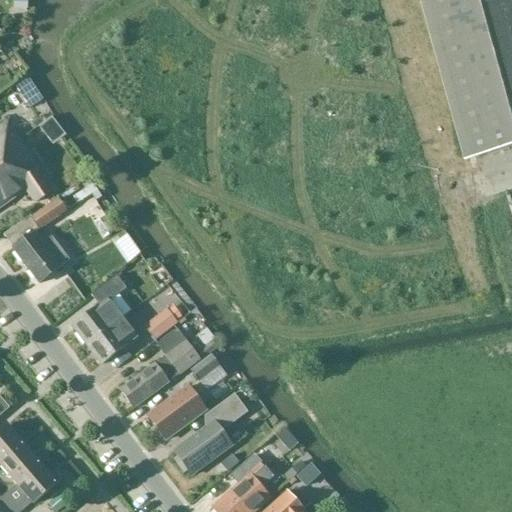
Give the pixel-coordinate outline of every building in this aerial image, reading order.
[(28,0),(13,0),(13,11),(28,11),(28,0)] [(511,0),(423,0),(467,161),(511,148),(511,0)] [(0,179),(1,179),(0,176),(0,160),(23,144),(20,140),(8,122),(0,127),(0,179)] [(54,188),(23,144),(0,160),(0,176),(1,179),(0,179),(0,207),(28,188),(37,200),(54,188)] [(5,235),(13,248),(37,232),(38,234),(68,212),(59,199),(33,218),(31,216),(5,235)] [(44,243),(38,234),(37,232),(13,248),(40,283),(62,268),(69,262),(52,238),(44,243)] [(74,269),(39,289),(51,310),(86,290),(74,269)] [(71,325),(86,345),(120,320),(107,302),(124,289),(115,276),(91,295),(98,305),(71,325)] [(177,325),(166,310),(143,327),(155,342),(177,325)] [(134,339),(120,320),(86,345),(100,364),(134,339)] [(185,341),(177,330),(156,346),(164,358),(154,365),(120,390),(134,410),(169,385),(169,384),(178,377),(179,377),(200,361),(216,350),(211,342),(199,351),(197,349),(193,352),(185,341)] [(199,380),(220,365),(212,354),(191,370),(199,380)] [(206,409),(188,385),(148,415),(166,439),(206,409)] [(222,430),(248,411),(235,393),(207,413),(213,421),(174,450),(178,455),(174,458),(184,472),(188,469),(192,474),(232,444),(222,430)] [(0,417),(8,410),(0,400),(0,417)] [(7,428),(0,433),(0,467),(24,447),(29,444),(23,436),(18,440),(7,428)] [(25,448),(24,447),(0,467),(16,487),(40,466),(41,467),(45,463),(39,455),(34,459),(25,448)] [(231,475),(238,484),(212,507),(216,511),(255,511),(269,500),(259,489),(270,480),(253,458),(231,475)] [(287,486),(306,469),(299,461),(280,479),(287,486)] [(50,478),(41,467),(40,466),(16,487),(33,506),(61,482),(55,474),(50,478)] [(4,496),(0,499),(0,511),(11,511),(15,509),(4,496)] [(302,511),(290,497),(274,510),(275,511),(302,511)]
